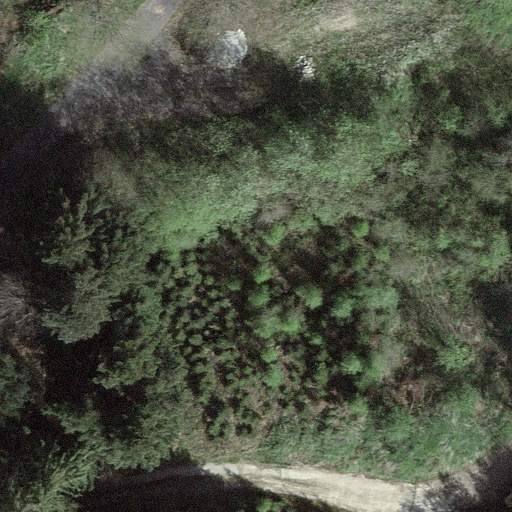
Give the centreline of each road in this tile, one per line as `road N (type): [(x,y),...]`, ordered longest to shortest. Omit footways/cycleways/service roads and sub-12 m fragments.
road 1 (track): [(0,505),(226,460),(388,504),(429,502),(477,489),(511,462)]
road 2 (track): [(0,170),(158,0)]
